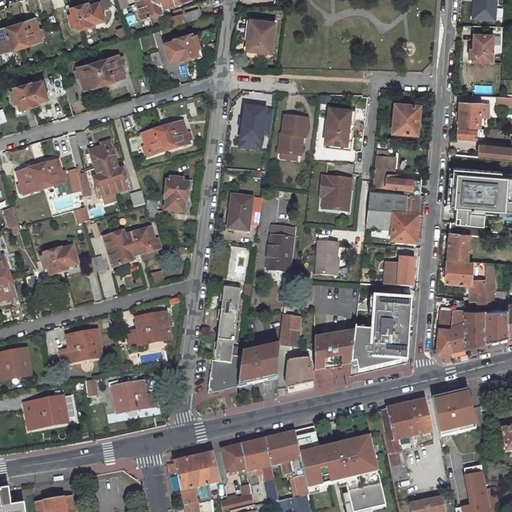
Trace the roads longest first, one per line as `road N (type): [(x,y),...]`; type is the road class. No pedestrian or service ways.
road 1 (residential): [(421,382),(444,87)]
road 2 (secondary): [(421,382),(181,436)]
road 3 (residential): [(223,80),(0,144)]
road 4 (residential): [(197,285),(223,80)]
road 5 (residential): [(0,336),(197,285)]
road 6 (residential): [(444,87),(372,87),(365,169)]
road 7 (residential): [(181,436),(197,285)]
road 8 (secondary): [(146,444),(0,469)]
